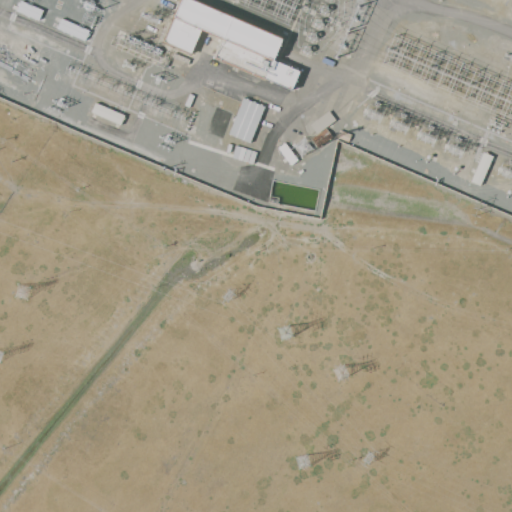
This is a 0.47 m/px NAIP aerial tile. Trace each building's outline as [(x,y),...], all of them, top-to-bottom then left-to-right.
[(20,0),(42,9),(37,20),(28,16),(28,17),(26,16),(26,15),(15,10),(17,5),(16,5),(17,2),(18,2),(20,0)] [(179,0),(199,0),(285,37),(276,60),(301,71),(293,90),(265,78),(265,79),(215,57),(223,38),(203,29),(192,54),(162,41),(179,0)] [(60,18),(88,30),(87,32),(88,33),(87,35),(86,35),(84,40),(71,35),(71,36),(69,35),(69,34),(56,28),(60,18)] [(229,133),(243,96),(264,105),(250,141),(229,133)] [(124,114),(120,124),(90,111),(95,101),(124,114)] [(310,123),(329,109),(336,119),(317,133),(310,123)] [(326,127),(333,136),(318,146),(312,138),(326,127)] [(337,136),(340,129),(352,133),(348,141),(337,136)] [(278,147),(285,141),(298,159),(291,164),(278,147)] [(482,152),(484,153),(484,152),(487,153),(486,154),(492,156),(479,186),(469,182),(482,152)]
